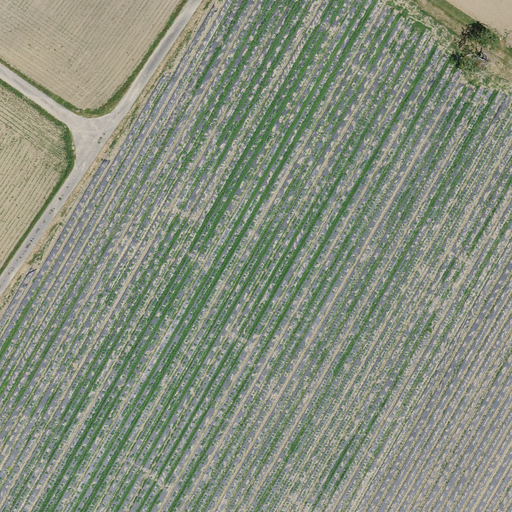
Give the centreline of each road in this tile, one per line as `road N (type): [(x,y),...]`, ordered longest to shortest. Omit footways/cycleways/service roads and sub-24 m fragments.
road 1 (track): [(102,142),(0,291)]
road 2 (track): [(200,0),(102,142)]
road 3 (track): [(0,72),(102,142)]
